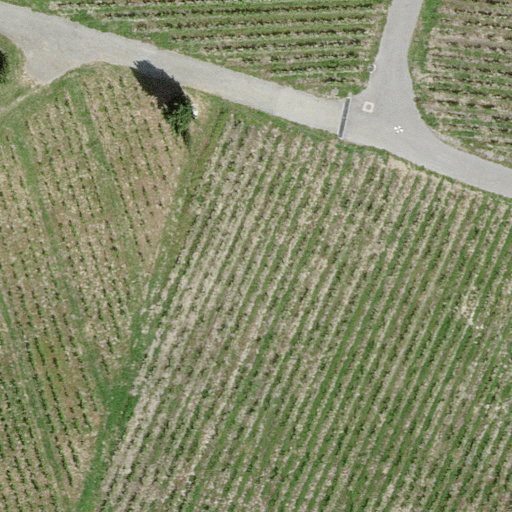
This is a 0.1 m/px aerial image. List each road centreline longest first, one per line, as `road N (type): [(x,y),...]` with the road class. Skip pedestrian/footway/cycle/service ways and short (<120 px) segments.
road 1 (track): [(0,15),(384,131),(511,182)]
road 2 (track): [(409,0),(384,131)]
